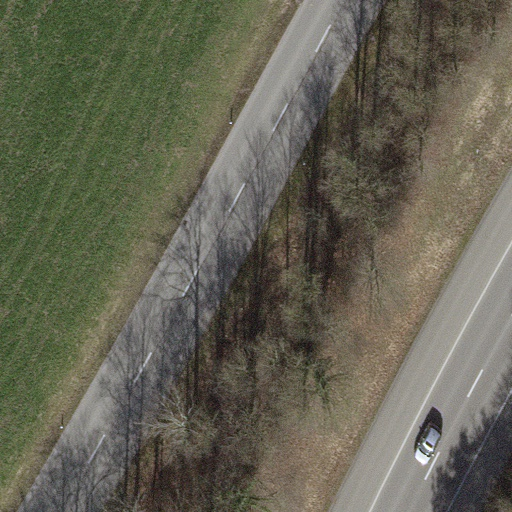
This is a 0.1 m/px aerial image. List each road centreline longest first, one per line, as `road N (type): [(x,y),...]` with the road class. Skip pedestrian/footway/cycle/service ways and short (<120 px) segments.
road 1 (tertiary): [(346,0),(61,511)]
road 2 (primary): [(413,511),(511,322)]
